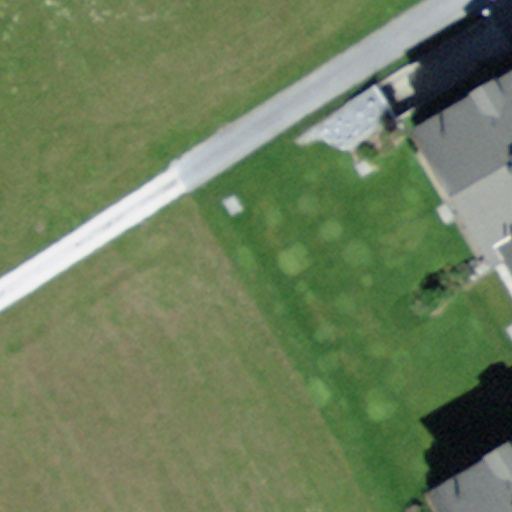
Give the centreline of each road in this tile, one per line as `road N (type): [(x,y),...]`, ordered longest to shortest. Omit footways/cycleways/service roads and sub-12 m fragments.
road 1 (residential): [(178,176),(454,0)]
road 2 (track): [(0,291),(178,176)]
